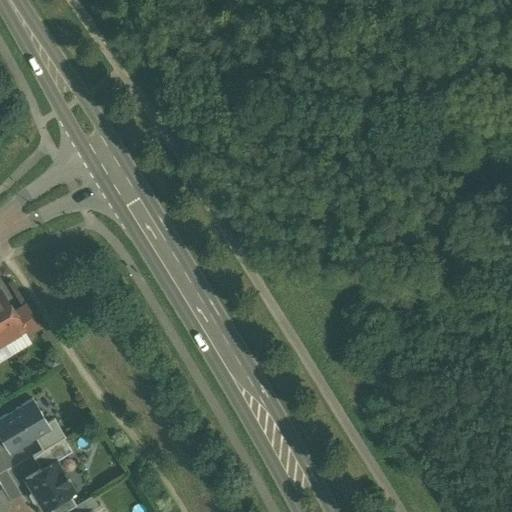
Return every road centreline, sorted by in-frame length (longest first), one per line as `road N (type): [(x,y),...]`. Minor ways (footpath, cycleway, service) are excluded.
road 1 (track): [(73,0),(395,511)]
road 2 (secondary): [(111,167),(311,511)]
road 3 (secondary): [(6,0),(111,167)]
road 4 (residential): [(0,225),(111,167)]
